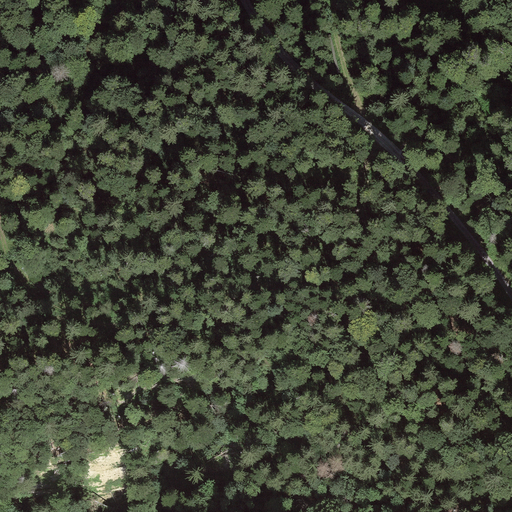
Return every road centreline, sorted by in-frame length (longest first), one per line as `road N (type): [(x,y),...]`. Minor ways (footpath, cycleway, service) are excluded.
road 1 (track): [(245,0),(293,67),(370,130),(464,230),(511,295)]
road 2 (track): [(123,0),(97,26),(0,195)]
road 3 (track): [(0,221),(27,287),(102,331)]
road 4 (track): [(363,123),(334,31),(333,0)]
